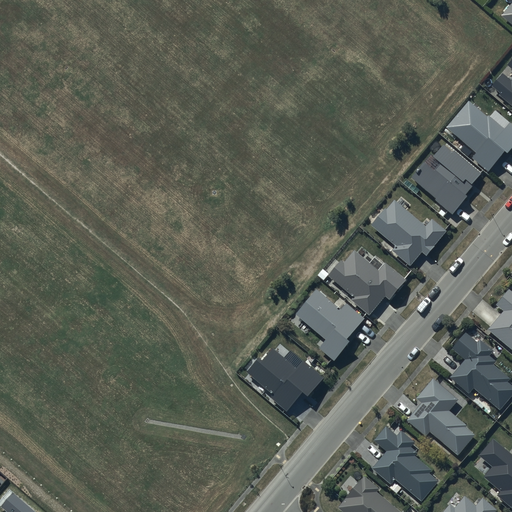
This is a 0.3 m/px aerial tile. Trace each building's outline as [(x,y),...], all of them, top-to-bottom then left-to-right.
[(511,2),(501,17),(511,26),(511,2)] [(501,97),(511,105),(511,63),(509,67),(511,69),(511,82),(504,76),(494,88),(503,95),(501,97)] [(475,160),(491,172),(507,152),(511,156),(511,154),(511,123),(507,130),(491,117),(490,118),(471,103),(449,130),(479,155),(475,160)] [(436,202),(454,217),(469,200),(466,197),(476,186),(475,185),(482,176),(455,153),(454,154),(446,147),(435,159),(443,166),(437,172),(435,172),(426,165),(413,180),(437,201),(436,202)] [(392,252),(411,268),(423,254),(427,258),(448,233),(433,220),(427,228),(396,202),(388,211),(386,210),(372,227),(396,247),(392,252)] [(353,302),(371,317),(387,298),(391,301),(408,282),(387,265),(381,272),(356,252),(346,265),(343,262),(330,277),(356,299),(353,302)] [(321,350),(336,363),(352,345),(349,342),(366,321),(347,305),(342,311),(318,291),(297,316),(327,342),(321,350)] [(511,293),(508,291),(495,307),(503,314),(488,331),(511,351),(511,293)] [(474,391),(499,412),(511,396),(511,388),(507,385),(510,382),(493,368),(495,364),(488,358),(492,353),(479,343),(477,345),(465,336),(452,352),(465,362),(449,381),(469,397),(474,391)] [(273,400),(289,413),(305,394),(311,399),(327,380),(305,363),(299,370),(275,351),(265,363),(261,360),(249,375),(276,397),(273,400)] [(430,434),(458,457),(474,437),(465,430),(467,428),(449,413),(458,402),(434,381),(417,401),(422,405),(407,422),(426,438),(430,434)] [(394,482),(420,503),(437,483),(428,475),(431,472),(414,458),(417,455),(410,449),(414,444),(400,434),(397,438),(385,429),(374,443),(387,453),(372,471),(391,486),(394,482)] [(498,498),(511,510),(511,457),(493,442),(479,458),(493,469),(484,480),(501,494),(498,498)] [(398,511),(376,494),(378,491),(363,479),(338,510),(340,511),(398,511)] [(36,511),(13,492),(0,506),(6,511),(36,511)] [(449,506),(443,511),(496,511),(481,499),(475,507),(463,497),(453,509),(449,506)]
